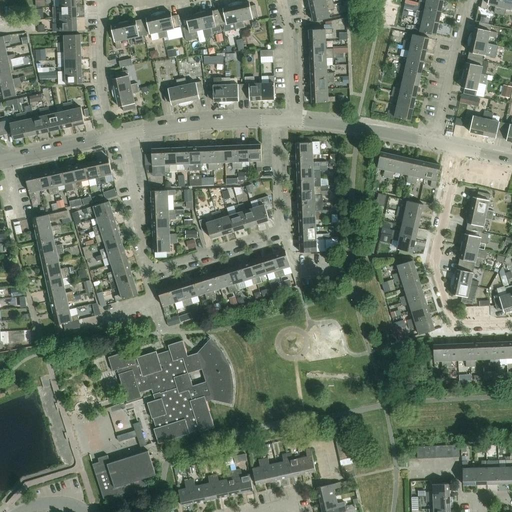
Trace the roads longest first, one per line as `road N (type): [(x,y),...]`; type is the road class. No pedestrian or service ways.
road 1 (residential): [(273,121),(276,228),(148,271),(121,136)]
road 2 (residential): [(511,321),(454,319),(434,269),(461,152)]
road 3 (residential): [(112,138),(101,85),(102,8),(158,0)]
road 4 (residential): [(273,121),(206,120),(121,136)]
road 5 (residential): [(469,0),(435,145)]
road 6 (residential): [(435,145),(292,122)]
road 7 (residential): [(281,0),(292,122)]
